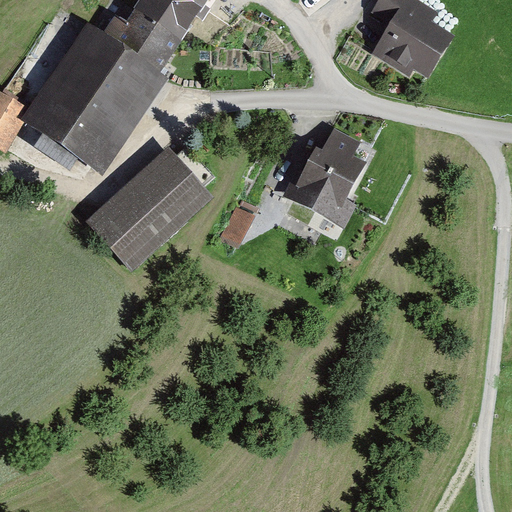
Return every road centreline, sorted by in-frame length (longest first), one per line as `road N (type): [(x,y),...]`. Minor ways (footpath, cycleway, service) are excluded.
road 1 (track): [(487,511),(482,465),(506,220),(502,176),(480,126)]
road 2 (residential): [(347,102),(263,100),(206,113),(108,185)]
road 3 (residential): [(511,132),(347,102)]
road 4 (residential): [(347,102),(278,0)]
